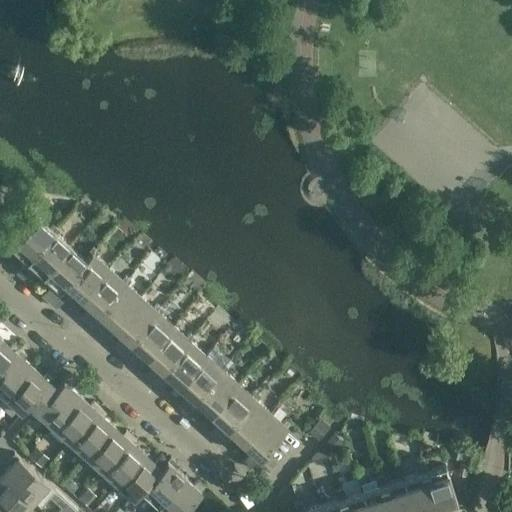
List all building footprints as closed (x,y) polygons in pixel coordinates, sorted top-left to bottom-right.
[(16,237),(8,231),(2,237),(26,259),(56,226),(53,223),(50,227),(36,215),(16,237)] [(56,226),(26,259),(42,274),(69,244),(56,232),(59,228),(56,226)] [(69,244),(42,274),(59,289),(66,282),(66,281),(86,259),(85,258),(69,244)] [(66,281),(66,282),(81,295),(108,265),(95,254),(99,250),(96,248),(92,252),(91,251),(85,258),(86,259),(66,281)] [(23,263),(16,270),(24,277),(30,269),(23,263)] [(108,265),(81,295),(98,310),(128,276),(125,274),(121,277),(108,265)] [(128,276),(98,310),(114,324),(141,294),(127,283),(131,279),(128,276)] [(49,299),(55,292),(48,286),(42,293),(49,299)] [(56,306),(62,298),(55,292),(49,299),(56,306)] [(141,294),(114,324),(130,339),(160,305),(157,302),(154,306),(141,294)] [(160,305),(130,339),(146,353),(173,323),(160,311),(163,308),(160,305)] [(88,321),(94,313),(87,307),(80,314),(88,321)] [(88,321),(95,327),(101,320),(94,313),(88,321)] [(173,323),(146,353),(162,368),(192,334),(190,331),(186,335),(173,323)] [(192,334),(162,368),(179,382),(205,352),(192,340),(196,337),(192,334)] [(0,336),(0,368),(19,347),(14,342),(10,346),(0,336)] [(120,350),(127,342),(119,336),(113,343),(120,350)] [(120,350),(127,356),(133,348),(127,342),(120,350)] [(19,347),(0,368),(0,389),(6,395),(32,365),(23,356),(26,353),(19,347)] [(205,352),(179,382),(195,397),(225,363),(222,360),(219,364),(205,352)] [(225,363),(195,397),(211,411),(238,381),(224,369),(228,366),(225,363)] [(32,365),(6,395),(19,406),(16,410),(19,413),(53,376),(46,370),(43,374),(32,365)] [(152,379),(159,371),(152,365),(145,372),(152,379)] [(152,379),(159,385),(166,377),(159,371),(152,379)] [(67,376),(63,380),(33,413),(37,416),(40,412),(54,424),(80,394),(70,386),(74,382),(67,376)] [(238,381),(211,411),(227,425),(257,392),(254,389),(251,393),(238,381)] [(257,392),(227,425),(243,440),(270,410),(257,398),(260,394),(257,392)] [(90,403),(80,394),(54,424),(67,436),(63,439),(66,442),(100,405),(94,400),(90,403)] [(185,408),(191,400),(184,394),(177,401),(185,408)] [(185,408),(192,414),(198,406),(191,400),(185,408)] [(100,405),(66,442),(69,445),(73,441),(86,453),(112,423),(103,414),(106,411),(100,405)] [(270,410),(243,440),(260,455),(290,421),(286,418),(283,422),(270,410)] [(271,471),(305,434),(291,421),(257,458),(271,471)] [(217,437),(224,429),(216,422),(210,430),(217,437)] [(122,432),(112,423),(86,453),(99,465),(96,468),(99,471),(132,434),(126,429),(122,432)] [(217,437),(224,443),(231,435),(224,429),(217,437)] [(132,434),(99,471),(101,474),(105,470),(118,482),(145,452),(135,443),(138,440),(132,434)] [(331,434),(322,443),(332,452),(340,442),(331,434)] [(14,451),(8,458),(12,461),(3,471),(32,498),(40,506),(50,495),(56,488),(14,451)] [(242,459),(250,466),(256,458),(249,451),(242,459)] [(155,461),(145,452),(118,482),(131,493),(128,497),(131,500),(134,496),(135,496),(141,489),(167,459),(161,454),(155,461)] [(171,455),(167,459),(141,489),(157,503),(183,474),(174,465),(177,461),(171,455)] [(424,459),(420,460),(436,508),(457,501),(445,463),(427,469),(424,459)] [(419,471),(403,477),(414,511),(423,511),(436,508),(420,460),(416,462),(419,471)] [(32,498),(3,471),(0,474),(0,497),(16,511),(22,511),(21,511),(32,498)] [(383,473),(379,474),(391,511),(414,511),(403,477),(386,482),(383,473)] [(194,483),(183,474),(157,503),(166,511),(179,511),(204,485),(197,479),(194,483)] [(378,485),(362,490),(368,511),(391,511),(379,474),(375,475),(378,485)] [(342,486),(338,487),(346,511),(368,511),(362,490),(345,496),(342,486)] [(337,498),(321,504),(323,511),(346,511),(338,487),(334,489),(337,498)] [(63,495),(56,488),(50,495),(61,506),(55,511),(74,511),(78,508),(63,495)] [(16,511),(0,497),(0,511),(16,511)] [(301,500),(297,501),(300,511),(323,511),(321,504),(304,509),(301,500)]
